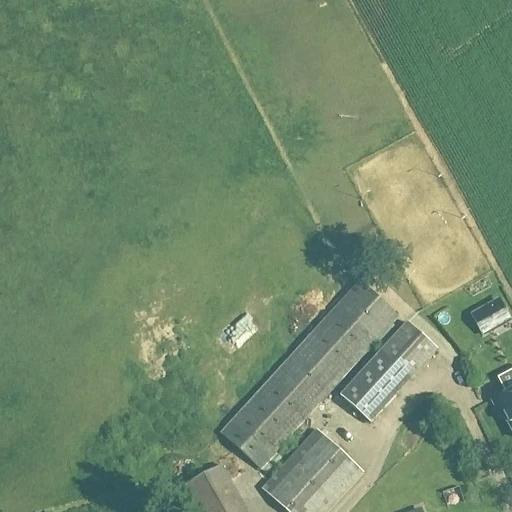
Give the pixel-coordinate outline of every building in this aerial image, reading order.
[(468,350),(476,347),(469,330),(460,334),(468,350)] [(355,404),(370,418),(415,370),(400,356),(355,404)] [(511,371),(498,379),(506,395),(493,401),(502,418),(505,416),(511,429),(511,371)] [(266,471),(312,419),(273,384),(226,436),(266,471)] [(323,431),(267,489),(291,511),(336,511),(370,476),(323,431)] [(212,473),(219,491),(225,488),(234,511),(250,511),(233,465),(212,473)]
